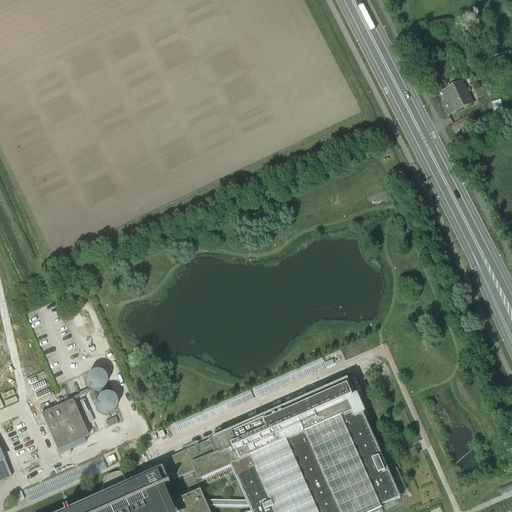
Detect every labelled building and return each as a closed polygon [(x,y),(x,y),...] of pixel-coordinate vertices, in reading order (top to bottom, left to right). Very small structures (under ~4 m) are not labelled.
[(437,94),(448,116),(473,104),(462,82),(437,94)] [(472,114),(451,125),(455,134),(476,122),(472,114)] [(0,389),(13,384),(0,354),(0,389)] [(102,501),(98,503),(96,501),(71,511),(209,511),(207,507),(211,507),(217,507),(223,507),(229,507),(249,507),(251,511),(379,511),(382,511),(381,508),(400,499),(392,481),(397,478),(389,460),(384,462),(383,460),(363,415),(365,414),(356,395),(355,396),(348,380),(168,459),(174,472),(164,477),(161,470),(159,471),(160,471),(134,483),(134,482),(133,482),(134,485),(133,485),(132,485),(132,484),(131,484),(130,484),(130,485),(129,485),(129,486),(129,487),(127,488),(127,486),(126,484),(126,482),(125,480),(124,478),(123,476),(122,475),(121,474),(120,473),(119,473),(118,473),(117,473),(115,473),(113,474),(110,475),(109,476),(107,476),(106,477),(104,481),(103,485),(102,489),(102,492),(102,498),(102,501)] [(92,394),(95,414),(115,412),(113,392),(92,394)] [(58,456),(79,447),(85,444),(83,439),(87,437),(71,401),(40,415),(44,424),(58,456)] [(113,419),(104,423),(107,428),(117,424),(115,418),(113,419)] [(159,439),(165,437),(162,431),(157,433),(159,439)] [(0,479),(10,475),(0,452),(0,479)] [(27,501),(108,471),(103,459),(23,488),(27,501)] [(24,500),(20,492),(13,495),(16,503),(24,500)]
